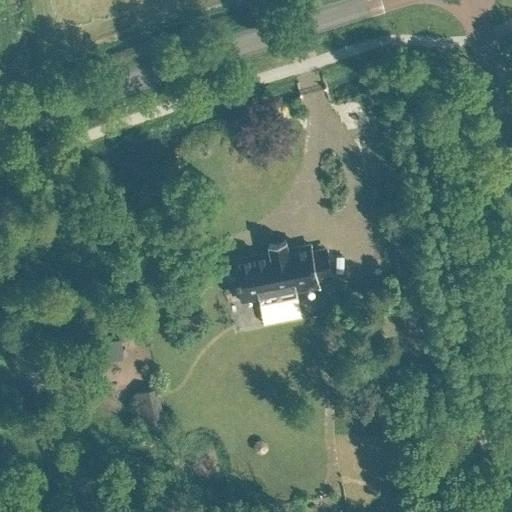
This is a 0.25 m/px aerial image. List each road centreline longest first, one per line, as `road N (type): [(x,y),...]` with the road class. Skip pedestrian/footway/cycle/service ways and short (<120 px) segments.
road 1 (secondary): [(0,130),(380,0)]
road 2 (residential): [(511,155),(474,0)]
